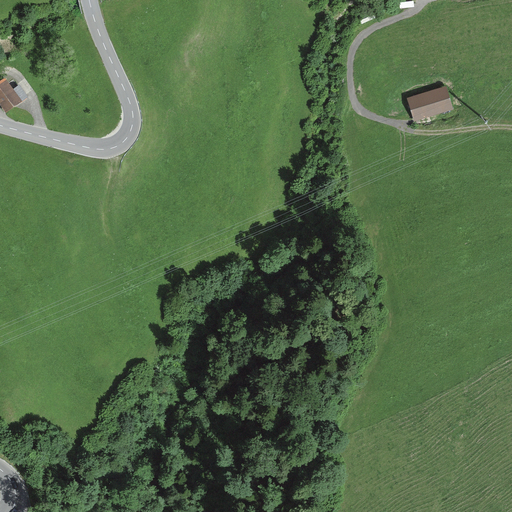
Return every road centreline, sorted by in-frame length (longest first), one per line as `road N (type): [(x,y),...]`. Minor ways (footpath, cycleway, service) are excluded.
road 1 (track): [(422,0),(360,39),(350,73),(357,106),(425,132),(511,128)]
road 2 (primary): [(0,125),(102,149),(129,134),(132,111),(89,0)]
